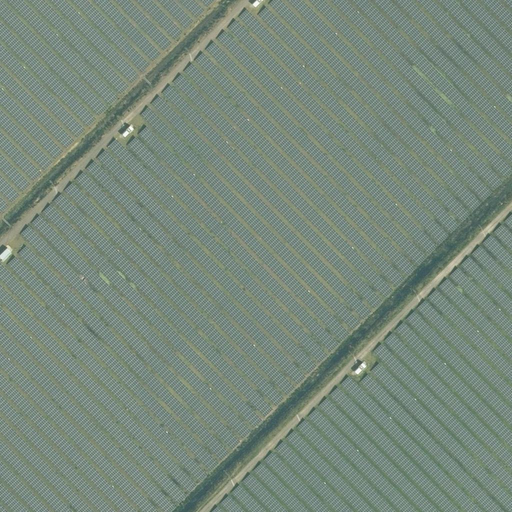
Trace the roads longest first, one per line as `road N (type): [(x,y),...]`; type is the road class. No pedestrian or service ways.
road 1 (track): [(511,204),(201,511)]
road 2 (track): [(0,243),(244,0)]
